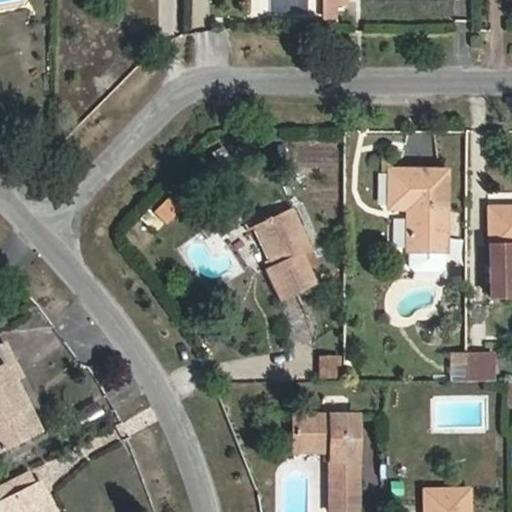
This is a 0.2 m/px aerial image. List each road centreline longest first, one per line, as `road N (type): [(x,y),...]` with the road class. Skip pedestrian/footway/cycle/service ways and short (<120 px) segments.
road 1 (residential): [(37,219),(213,75),(511,75)]
road 2 (residential): [(210,511),(137,346),(37,219)]
